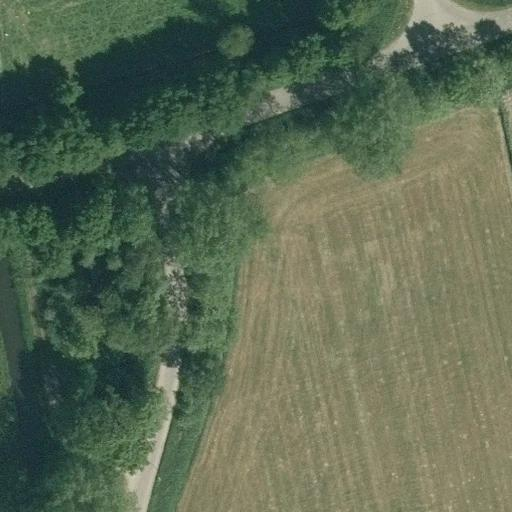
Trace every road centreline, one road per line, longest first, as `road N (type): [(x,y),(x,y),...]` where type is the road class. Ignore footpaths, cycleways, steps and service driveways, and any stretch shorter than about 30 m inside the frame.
road 1 (unclassified): [(135,511),(172,337),(168,199),(152,149)]
road 2 (unclassified): [(437,48),(152,149)]
road 3 (unclassified): [(152,149),(0,186)]
